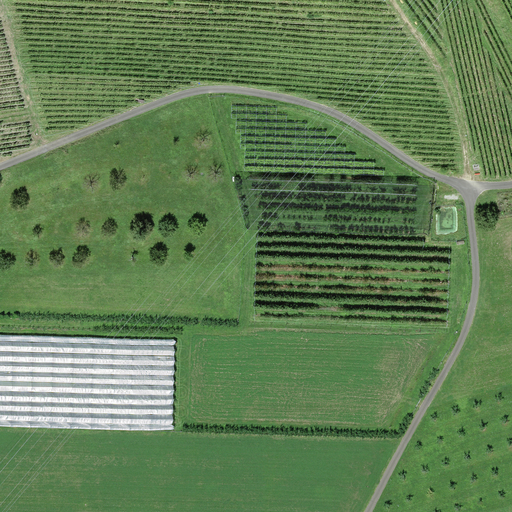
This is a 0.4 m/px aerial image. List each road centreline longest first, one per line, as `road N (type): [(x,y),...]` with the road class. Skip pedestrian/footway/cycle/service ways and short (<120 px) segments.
road 1 (track): [(395,0),(450,77),(468,134),(474,275),(462,331),(366,511)]
road 2 (track): [(0,165),(184,93),(220,89),(335,115),(436,178),(467,187),(511,184)]
